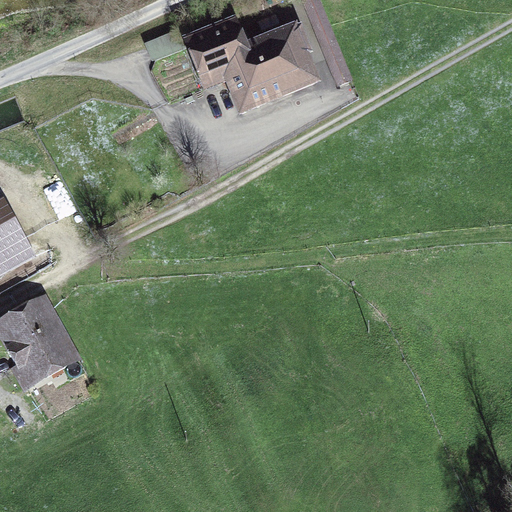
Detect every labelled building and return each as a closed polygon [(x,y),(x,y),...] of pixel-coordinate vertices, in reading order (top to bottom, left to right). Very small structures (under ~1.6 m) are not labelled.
[(349,83),(314,0),(301,0),(337,87),(349,83)] [(229,79),(243,113),(312,84),(302,59),(308,56),(299,32),(252,51),(247,48),(241,48),(232,27),(189,44),(207,88),(229,79)] [(177,31),(146,43),(153,61),(185,49),(177,31)] [(0,208),(0,276),(33,258),(3,206),(0,208)] [(82,366),(46,301),(0,326),(0,345),(27,396),(82,366)]
